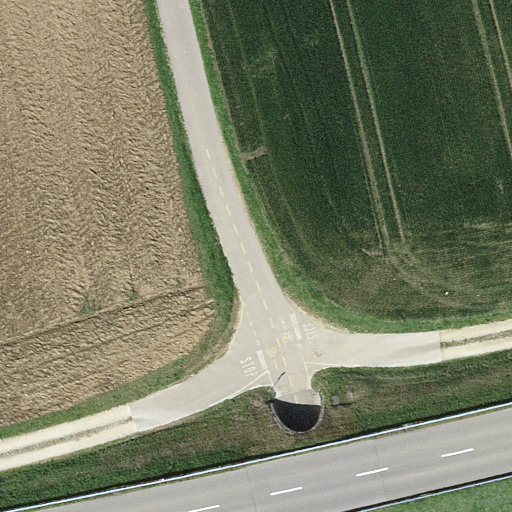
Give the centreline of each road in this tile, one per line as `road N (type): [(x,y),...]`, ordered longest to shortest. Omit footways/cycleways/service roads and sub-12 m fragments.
road 1 (track): [(172,0),(321,511)]
road 2 (track): [(0,451),(133,418),(278,350),(439,344),(511,329)]
road 3 (secondary): [(221,511),(511,447)]
